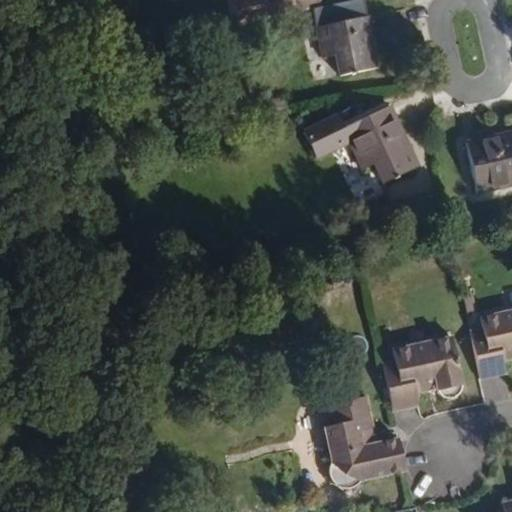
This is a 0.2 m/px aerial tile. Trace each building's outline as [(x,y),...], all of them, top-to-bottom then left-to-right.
[(221,0),(227,26),(300,11),(310,8),(308,0),(221,0)] [(358,34),(350,0),(310,8),(300,11),(310,59),(322,57),(326,78),(360,72),(352,36),(358,34)] [(366,71),(358,34),(352,36),(360,72),(366,71)] [(404,167),(387,134),(392,131),(379,103),(332,126),(326,113),(293,130),(305,157),(339,139),(353,167),(363,162),(373,182),(404,167)] [(409,164),(392,131),(387,134),(404,167),(409,164)] [(490,143),(511,138),(511,131),(488,137),(490,143)] [(511,172),(511,138),(490,143),(488,137),(453,144),(465,196),(509,186),(506,174),(511,172)] [(511,309),(477,317),(479,330),(467,332),(477,381),(503,374),(501,362),(511,359),(511,309)] [(459,390),(449,337),(388,350),(391,360),(378,363),(389,412),(416,407),(412,394),(433,389),(437,397),(448,399),(453,397),(457,394),(459,390)] [(394,468),(386,434),(364,439),(354,393),(315,402),(320,421),(311,424),(319,461),(315,465),(318,478),(323,482),(329,485),(336,485),(341,483),(347,478),(394,468)] [(511,511),(511,469),(504,472),(511,500),(501,502),(502,511),(511,511)] [(502,511),(501,502),(489,505),(490,511),(502,511)]
